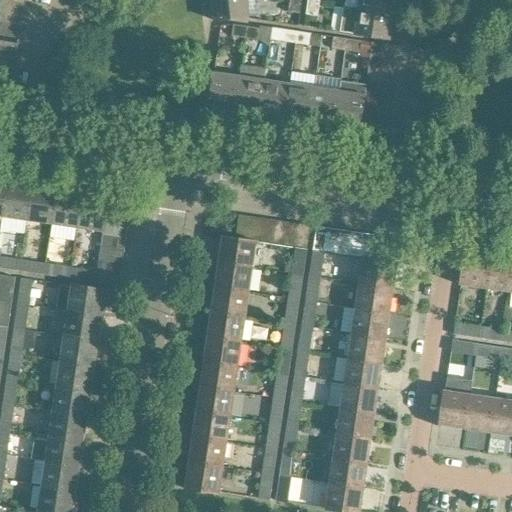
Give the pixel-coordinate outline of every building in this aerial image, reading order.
[(0,0),(0,11),(23,15),(25,3),(0,0)] [(211,0),(214,21),(243,17),(249,17),(247,0),(211,0)] [(302,0),(290,0),(288,14),(300,16),(302,0)] [(346,0),(345,7),(394,14),(395,0),(346,0)] [(320,3),(308,1),(306,17),(318,19),(320,3)] [(345,7),(342,32),(390,39),(394,14),(345,7)] [(0,11),(0,22),(21,26),(23,15),(0,11)] [(0,22),(0,33),(19,37),(21,26),(0,22)] [(247,41),(249,27),(233,25),(232,38),(247,41)] [(260,28),(249,27),(247,41),(270,44),(271,40),(273,28),(260,26),(260,28)] [(271,40),(296,44),(298,31),(273,28),(271,40)] [(310,33),(298,31),(296,44),(308,46),(310,33)] [(0,45),(18,48),(19,37),(0,33),(0,45)] [(331,49),(345,52),(347,39),(333,37),(331,49)] [(360,41),(347,39),(345,52),(359,54),(360,41)] [(371,55),(394,59),(396,46),(372,43),(371,55)] [(18,48),(0,45),(0,57),(16,60),(18,48)] [(394,59),(371,55),(369,68),(393,72),(394,59)] [(393,72),(369,68),(367,80),(391,83),(393,72)] [(240,77),(214,73),(209,108),(235,111),(240,77)] [(240,77),(235,111),(260,115),(265,80),(240,77)] [(265,80),(260,115),(284,119),(290,84),(265,80)] [(367,80),(366,85),(365,92),(389,96),(391,83),(367,80)] [(362,117),(364,105),(365,95),(365,92),(366,85),(341,81),(340,91),(335,126),(360,130),(362,117)] [(290,84),(284,119),(310,123),(315,88),(290,84)] [(315,88),(310,123),(335,126),(340,91),(315,88)] [(364,105),(387,108),(389,96),(365,92),(365,95),(364,105)] [(364,105),(362,117),(385,120),(387,108),(364,105)] [(26,220),(31,187),(6,183),(1,216),(26,220)] [(52,223),(57,190),(31,187),(26,220),(52,223)] [(77,227),(82,194),(57,190),(52,223),(77,227)] [(104,223),(106,211),(108,195),(106,195),(106,197),(82,194),(77,227),(100,231),(100,233),(102,233),(104,223)] [(104,223),(128,226),(129,215),(108,212),(106,211),(104,223)] [(236,239),(247,241),(251,217),(239,215),(236,239)] [(263,218),(251,217),(247,241),(258,243),(259,243),(263,218)] [(275,220),(263,218),(259,243),(271,245),(275,220)] [(286,222),(275,220),(271,245),(283,246),(286,222)] [(298,224),(286,222),(283,246),(295,248),(298,224)] [(102,235),(126,238),(128,226),(104,223),(102,233),(102,235)] [(310,226),(298,224),(295,248),(296,248),(307,250),(310,226)] [(313,250),(325,252),(328,228),(317,227),(313,250)] [(340,230),(328,228),(325,252),(326,252),(337,254),(340,230)] [(352,232),(340,230),(337,254),(349,255),(352,232)] [(364,233),(352,232),(349,255),(361,257),(364,233)] [(376,235),(364,233),(361,257),(362,257),(372,259),(376,235)] [(100,247),(124,250),(126,238),(102,235),(100,247)] [(388,237),(376,235),(372,259),(384,261),(388,237)] [(223,239),(220,261),(253,266),(256,244),(258,245),(258,243),(247,241),(236,239),(220,236),(220,238),(223,239)] [(98,258),(123,262),(124,250),(100,247),(98,258)] [(307,250),(296,248),(292,272),(303,273),(307,250)] [(485,287),(489,254),(467,251),(468,248),(466,248),(460,286),(461,286),(462,286),(462,284),(485,287)] [(309,274),(321,276),(325,252),(313,250),(309,274)] [(28,263),(20,262),(19,271),(44,275),(46,265),(44,265),(46,254),(29,251),(28,263)] [(511,277),(511,257),(489,254),(485,287),(510,291),(511,277)] [(384,261),(372,259),(362,257),(362,259),(364,260),(361,282),(393,286),(396,264),(399,265),(399,263),(384,261)] [(0,258),(0,268),(19,271),(20,262),(0,258)] [(97,270),(121,273),(123,262),(98,258),(97,270)] [(249,291),(253,266),(220,261),(216,286),(249,291)] [(71,269),(46,265),(44,275),(70,279),(71,269)] [(96,273),(71,269),(70,279),(95,282),(96,273)] [(96,273),(95,282),(119,286),(121,273),(97,270),(96,273)] [(300,299),(303,273),(292,272),(288,297),(300,299)] [(317,301),(321,276),(309,274),(306,299),(317,301)] [(5,275),(1,299),(13,300),(16,277),(5,275)] [(22,278),(19,301),(30,303),(33,279),(22,278)] [(389,311),(393,286),(361,282),(357,307),(389,311)] [(108,292),(108,290),(71,285),(70,287),(72,287),(69,309),(102,314),(105,292),(108,292)] [(216,286),(212,312),(245,317),(249,291),(216,286)] [(300,299),(288,297),(285,322),(296,324),(300,299)] [(0,324),(9,326),(13,300),(1,299),(0,307),(0,324)] [(302,325),(313,326),(317,301),(306,299),(302,325)] [(42,305),(30,303),(19,301),(15,327),(26,328),(38,330),(42,305)] [(386,336),(389,311),(357,307),(354,332),(386,336)] [(98,337),(102,314),(69,309),(65,334),(85,337),(98,339),(98,337)] [(212,312),(208,337),(241,342),(242,337),(245,317),(212,312)] [(292,349),(296,324),(285,322),(282,337),(281,347),(292,349)] [(477,338),(479,326),(455,323),(454,334),(477,338)] [(0,350),(5,351),(9,326),(0,324),(0,350)] [(312,337),(313,326),(302,325),(298,350),(310,351),(312,337)] [(504,330),(479,326),(477,338),(503,342),(504,330)] [(25,337),(26,328),(15,327),(11,352),(22,354),(25,337)] [(511,343),(511,331),(504,330),(503,342),(511,343)] [(386,337),(386,336),(354,332),(353,337),(350,357),(382,362),(386,337)] [(98,339),(85,337),(65,334),(64,337),(61,359),(94,364),(98,339)] [(241,342),(208,337),(205,362),(238,367),(241,342)] [(453,340),(451,352),(475,355),(477,344),(453,340)] [(502,348),(477,344),(475,355),(473,367),(491,369),(493,358),(500,359),(502,348)] [(292,349),(281,347),(277,372),(288,374),(292,349)] [(511,349),(502,348),(500,359),(511,360),(511,349)] [(294,375),(306,376),(310,351),(298,350),(294,375)] [(22,354),(11,352),(7,377),(18,379),(22,354)] [(350,357),(346,382),(378,387),(382,362),(350,357)] [(61,359),(57,385),(91,390),(94,364),(61,359)] [(205,362),(201,387),(234,392),(238,367),(205,362)] [(285,399),(288,374),(277,372),(273,398),(285,399)] [(302,402),(306,376),(294,375),(291,400),(302,402)] [(15,404),(18,379),(7,377),(3,403),(15,404)] [(445,390),(439,427),(441,427),(442,424),(465,428),(471,381),(447,377),(445,390)] [(471,381),(465,428),(490,432),(495,398),(481,396),(471,395),(473,381),(471,381)] [(375,412),(378,387),(346,382),(342,407),(375,412)] [(87,415),(91,390),(57,385),(54,410),(87,415)] [(234,392),(201,387),(197,413),(230,418),(234,392)] [(285,399),(273,398),(270,423),(281,424),(285,399)] [(490,432),(511,434),(511,401),(495,398),(490,432)] [(287,425),(298,427),(302,402),(291,400),(287,425)] [(15,404),(3,403),(0,425),(0,428),(11,430),(15,404)] [(371,437),(375,412),(342,407),(339,432),(371,437)] [(83,440),(87,415),(54,410),(50,435),(83,440)] [(197,413),(193,438),(226,443),(230,418),(197,413)] [(277,450),(281,424),(270,423),(266,448),(277,450)] [(295,452),(298,427),(287,425),(283,450),(295,452)] [(0,454),(7,455),(11,430),(0,428),(0,454)] [(367,462),(371,437),(339,432),(335,457),(367,462)] [(50,435),(48,446),(35,444),(33,459),(79,466),(83,440),(50,435)] [(226,443),(193,438),(190,463),(223,468),(226,443)] [(277,450),(266,448),(262,473),(274,475),(277,450)] [(279,476),(291,477),(295,452),(283,450),(279,476)] [(363,487),(367,462),(335,457),(331,482),(363,487)] [(33,459),(29,484),(42,486),(75,491),(79,466),(33,459)] [(221,493),(221,491),(219,491),(223,468),(190,463),(186,486),(183,486),(183,488),(221,493)] [(270,500),(274,475),(262,473),(258,498),(270,500)] [(287,502),(291,477),(279,476),(276,501),(287,502)] [(360,511),(363,487),(331,482),(328,507),(325,507),(325,508),(325,509),(346,511),(360,511)] [(41,511),(72,511),(75,491),(42,486),(39,511),(41,511)]
